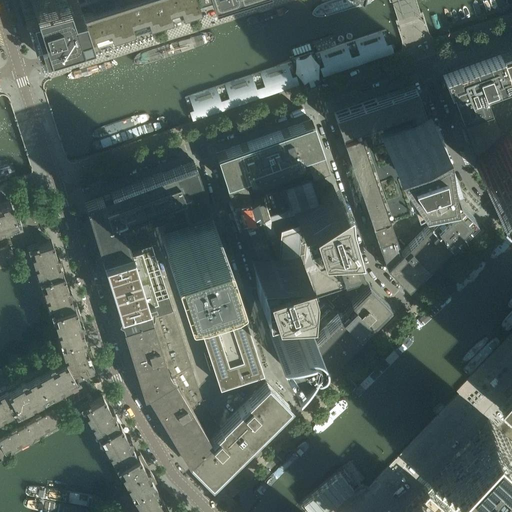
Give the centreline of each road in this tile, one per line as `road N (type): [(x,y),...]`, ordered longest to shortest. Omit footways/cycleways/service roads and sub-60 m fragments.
road 1 (residential): [(318,100),(375,270),(410,304)]
road 2 (residential): [(234,0),(19,68)]
road 3 (residential): [(219,207),(153,229),(198,357)]
road 4 (residential): [(378,511),(511,374)]
road 5 (residential): [(276,372),(219,207)]
road 6 (residential): [(500,214),(462,170),(424,61)]
road 7 (residential): [(197,143),(59,193)]
road 8 (residential): [(103,333),(59,193)]
road 9 (residential): [(204,506),(308,403)]
road 10 (residential): [(308,403),(410,304)]
road 11 (residential): [(0,426),(112,363)]
road 12 (residential): [(318,100),(197,143)]
road 13 (unknown): [(219,207),(339,163)]
road 14 (residential): [(410,304),(500,214)]
road 15 (residential): [(171,468),(112,363)]
